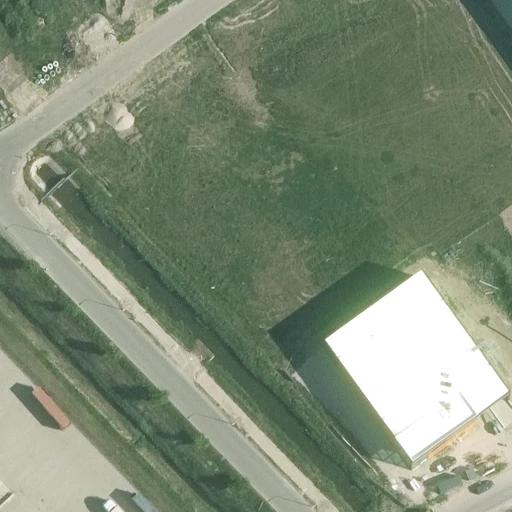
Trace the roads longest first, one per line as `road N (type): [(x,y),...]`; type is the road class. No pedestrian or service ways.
road 1 (tertiary): [(0,207),(293,511)]
road 2 (unclassified): [(211,0),(0,153)]
